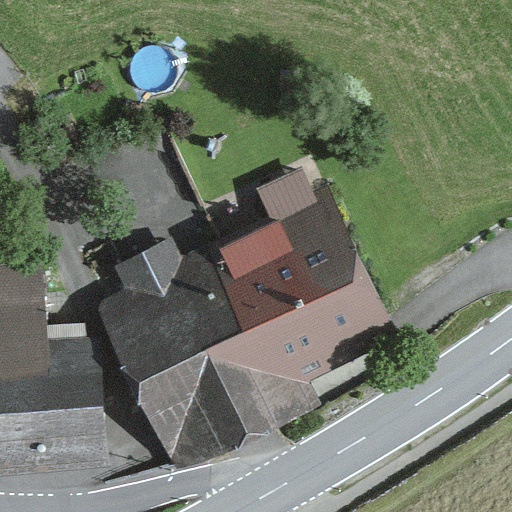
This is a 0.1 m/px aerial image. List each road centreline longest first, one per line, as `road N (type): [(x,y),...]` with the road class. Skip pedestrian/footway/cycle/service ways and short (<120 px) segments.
road 1 (secondary): [(289,485),(511,341)]
road 2 (unclassified): [(289,485),(204,487),(49,511)]
